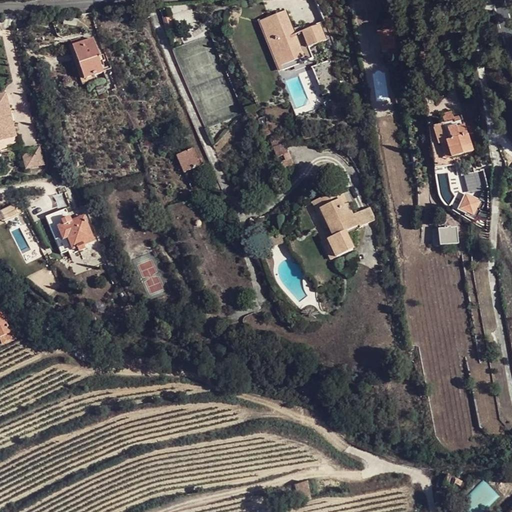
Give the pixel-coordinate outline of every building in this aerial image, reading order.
[(266,14),(277,10),(278,13),(283,11),(278,0),(263,0),(261,1),(266,14)] [(294,34),(285,11),(265,19),(273,39),(269,40),(280,67),(303,57),(296,39),(294,34)] [(163,18),(166,30),(174,27),(171,16),(163,18)] [(407,48),(405,34),(404,24),(402,24),(401,25),(400,25),(399,24),(398,23),(398,22),(397,21),(395,19),(393,18),(391,18),(389,19),(385,20),(383,27),(378,28),(382,51),(387,51),(387,53),(388,54),(389,56),(391,57),(393,58),(395,58),(397,57),(398,57),(400,56),(401,55),(402,54),(403,49),(407,48)] [(273,39),(265,19),(258,22),(266,42),(269,40),(273,39)] [(326,41),(331,38),(325,22),(319,25),(326,41)] [(38,39),(52,35),(48,23),(34,24),(38,39)] [(329,50),(335,48),(331,38),(326,41),(319,25),(301,32),(303,37),(308,48),(322,42),(326,52),(329,50)] [(416,46),(414,33),(405,34),(407,48),(416,46)] [(53,44),(52,35),(38,39),(40,47),(53,44)] [(72,44),(72,46),(81,43),(80,38),(71,42),(72,44)] [(81,43),(72,46),(84,78),(94,74),(103,71),(100,62),(103,61),(106,60),(103,55),(100,56),(93,39),(81,43)] [(276,68),(280,67),(269,40),(266,42),(276,68)] [(84,78),(72,46),(72,44),(68,46),(83,84),(96,79),(94,74),(84,78)] [(343,85),(329,50),(326,52),(329,60),(325,62),(336,89),(343,85)] [(305,61),(303,57),(280,67),(276,68),(277,72),(305,61)] [(324,94),(336,89),(325,62),(313,67),(324,94)] [(103,85),(96,88),(99,95),(106,92),(103,85)] [(0,98),(0,151),(0,152),(1,154),(23,148),(20,137),(16,138),(13,125),(10,126),(7,112),(10,112),(6,96),(0,98)] [(442,115),(445,123),(455,120),(454,118),(452,111),(442,115)] [(445,123),(442,124),(452,158),(473,150),(467,134),(463,122),(462,118),(455,120),(445,123)] [(472,119),(463,122),(467,134),(476,131),(472,119)] [(442,124),(433,127),(438,144),(441,144),(446,159),(452,158),(442,124)] [(267,127),(260,130),(263,137),(270,134),(267,127)] [(433,127),(429,129),(434,168),(444,166),(438,144),(433,127)] [(271,141),(273,147),(285,143),(282,137),(271,141)] [(285,143),(273,147),(282,171),(288,169),(291,174),(296,172),(290,157),(286,149),(285,143)] [(40,148),(23,152),(27,168),(44,165),(40,148)] [(184,173),(200,165),(193,148),(177,155),(184,173)] [(288,169),(282,171),(285,177),(291,174),(288,169)] [(339,190),(322,198),(326,206),(320,209),(329,228),(333,237),(327,240),(336,258),(353,250),(345,235),(358,229),(357,227),(359,226),(360,227),(364,225),(358,213),(351,216),(345,205),(346,204),(339,190)] [(459,209),(466,213),(467,210),(472,212),(478,201),(466,195),(459,209)] [(326,206),(322,198),(312,203),(325,229),(329,228),(320,209),(326,206)] [(467,210),(466,213),(465,215),(475,221),(485,202),(479,199),(478,201),(472,212),(467,210)] [(368,208),(358,213),(364,225),(375,220),(368,208)] [(69,218),(62,221),(63,225),(58,228),(63,240),(67,238),(72,250),(77,248),(79,252),(86,249),(84,245),(94,241),(84,217),(71,222),(69,218)] [(440,229),(441,246),(459,243),(456,228),(440,229)] [(282,233),(266,240),(270,249),(286,241),(282,233)] [(331,260),(336,258),(327,240),(323,242),(331,260)] [(0,340),(1,343),(12,337),(5,324),(8,322),(9,323),(14,318),(10,315),(7,317),(5,314),(2,315),(0,312),(0,340)] [(23,324),(24,336),(35,331),(23,324)] [(446,485),(453,488),(459,479),(449,475),(446,485)] [(307,481),(295,484),(299,501),(311,497),(307,481)]
